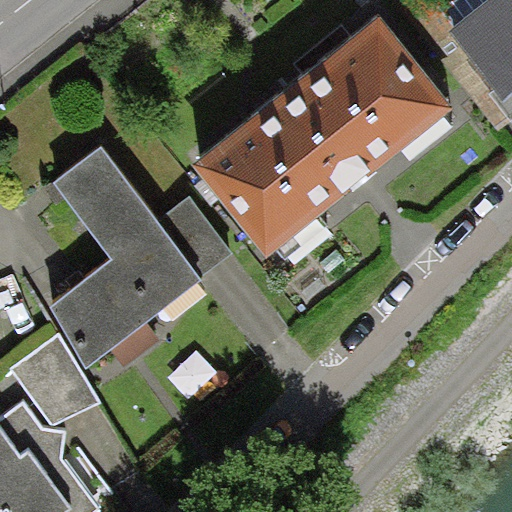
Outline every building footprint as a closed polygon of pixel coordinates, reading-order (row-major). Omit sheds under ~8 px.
[(511,117),(511,0),(398,0),(499,127),(511,117)] [(452,96),(381,8),(199,154),(270,242),(452,96)] [(112,252),(159,216),(101,139),(54,176),(112,252)] [(192,193),(159,216),(202,274),(234,249),(192,193)] [(112,252),(54,297),(89,358),(202,274),(159,216),(112,252)] [(61,329),(15,364),(54,421),(104,395),(61,329)] [(0,511),(69,511),(80,505),(56,470),(72,455),(69,428),(50,424),(26,398),(0,417),(0,511)]
